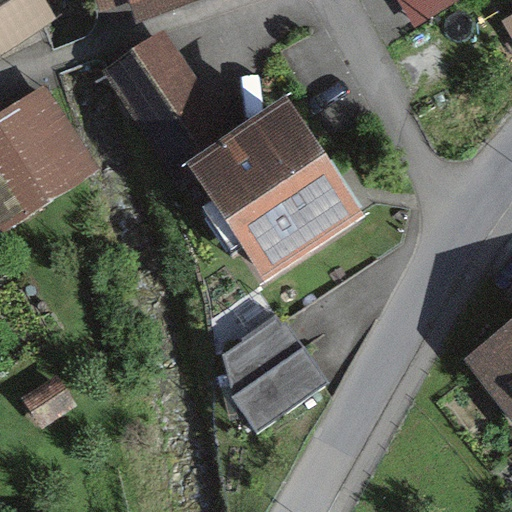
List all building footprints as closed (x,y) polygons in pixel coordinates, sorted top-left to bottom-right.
[(0,0),(0,60),(60,23),(45,0),(0,0)] [(93,0),(99,15),(129,5),(136,26),(217,0),(93,0)] [(461,0),(395,0),(415,31),(462,1),(461,0)] [(511,17),(502,24),(511,40),(511,17)] [(235,136),(165,32),(103,74),(182,192),(198,182),(188,167),(235,136)] [(102,174),(46,87),(0,116),(0,246),(8,242),(4,236),(102,174)] [(365,222),(287,103),(235,136),(188,167),(198,182),(265,286),(365,222)] [(329,386),(288,324),(284,327),(277,318),(243,341),(245,344),(224,358),(232,395),(258,433),(329,386)] [(511,322),(462,361),(511,425),(511,322)] [(22,401),(41,431),(77,409),(58,379),(22,401)]
